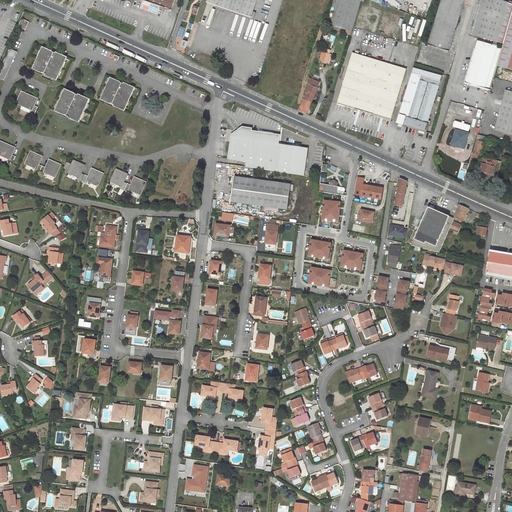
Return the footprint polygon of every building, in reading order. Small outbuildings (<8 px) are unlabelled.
[(174,0),(141,0),(164,8),(163,10),(171,9),(174,0)] [(256,0),(207,0),(207,3),(251,18),(256,0)] [(361,1),(358,0),(340,0),(333,26),(352,31),(361,1)] [(441,0),(431,34),(452,40),(463,0),(441,0)] [(503,44),(511,14),(511,4),(497,0),(483,0),(473,35),(503,44)] [(183,9),(181,8),(178,18),(187,21),(188,17),(189,17),(191,12),(186,10),(183,9)] [(511,14),(503,44),(502,48),(497,66),(511,69),(511,14)] [(22,18),(18,27),(26,30),(29,22),(22,18)] [(452,40),(431,34),(428,44),(449,50),(452,40)] [(497,66),(502,48),(497,47),(498,43),(492,41),(491,45),(477,41),(465,82),(490,90),(497,66)] [(46,75),(57,80),(59,75),(57,75),(63,61),(65,62),(67,57),(56,51),(55,52),(53,51),(42,46),(41,50),(42,51),(36,65),(34,64),(33,68),(42,73),(43,72),(46,74),(46,75)] [(0,69),(0,77),(4,80),(17,52),(10,49),(0,69)] [(42,51),(41,50),(34,64),(36,65),(42,51)] [(330,54),(323,52),(322,52),(320,60),(327,62),(330,54)] [(406,69),(352,53),(337,103),(391,119),(406,69)] [(57,75),(59,75),(65,62),(63,61),(57,75)] [(414,66),(412,73),(440,81),(442,75),(414,66)] [(511,71),(502,69),(500,78),(511,81),(511,71)] [(440,81),(412,73),(396,123),(425,132),(427,123),(440,81)] [(114,106),(125,111),(127,105),(125,105),(131,91),(133,92),(135,87),(124,82),(123,83),(120,82),(121,81),(110,77),(108,81),(110,81),(104,96),(102,95),(100,99),(110,104),(111,103),(114,104),(114,106)] [(304,99),(299,110),(306,113),(309,107),(313,100),(318,89),(317,88),(319,83),(309,78),(303,99),(304,99)] [(69,117),(80,122),(82,117),(80,117),(86,103),(88,104),(91,99),(79,94),(79,95),(76,93),(66,89),(64,93),(65,93),(59,108),(58,107),(56,111),(66,115),(66,114),(69,116),(69,117)] [(511,91),(506,90),(494,130),(511,135),(511,91)] [(29,112),(34,114),(38,107),(34,105),(32,104),(33,101),(36,102),(37,98),(22,91),(17,103),(23,105),(31,109),(29,112)] [(80,117),(82,117),(88,104),(86,103),(80,117)] [(473,126),(477,127),(483,112),(479,110),(473,126)] [(246,167),(304,176),(308,148),(279,143),(280,135),(252,130),(252,128),(242,127),(231,135),(228,159),(246,162),(246,167)] [(468,133),(456,130),(451,146),(457,148),(458,146),(464,148),(468,133)] [(7,161),(12,163),(16,156),(12,154),(10,153),(11,150),(13,151),(15,148),(0,140),(0,154),(9,158),(7,161)] [(483,142),(476,140),(472,153),(479,156),(480,156),(483,142)] [(54,176),(55,177),(61,164),(50,160),(46,167),(39,164),(42,156),(31,151),(25,164),(27,164),(25,167),(31,169),(32,167),(35,168),(34,171),(44,175),(45,172),(48,174),(47,176),(53,178),(54,176)] [(488,158),(484,157),(480,171),(497,176),(501,162),(492,159),(492,158),(489,157),(488,158)] [(88,181),(98,185),(103,173),(92,168),(88,176),(81,173),(85,165),(74,160),(72,164),(67,162),(65,168),(69,170),(68,172),(69,173),(68,176),(74,178),(75,175),(78,177),(77,179),(87,184),(88,181)] [(112,182),(117,184),(120,185),(119,188),(125,191),(123,195),(126,196),(128,192),(129,192),(131,190),(140,194),(146,182),(135,177),(131,185),(124,181),(127,174),(116,169),(111,181),(112,182)] [(287,209),(291,184),(235,176),(231,201),(287,209)] [(365,178),(357,177),(354,196),(381,200),(383,187),(364,184),(365,178)] [(406,187),(406,181),(400,179),(395,205),(402,206),(405,189),(406,187)] [(328,186),(320,184),(319,190),(343,195),(343,193),(337,192),(338,187),(337,187),(328,186)] [(342,202),(323,199),(320,220),(338,223),(342,202)] [(466,214),(468,209),(460,205),(454,217),(463,221),(465,216),(466,214)] [(411,246),(439,252),(449,229),(453,222),(454,218),(428,207),(411,246)] [(372,222),(373,213),(361,210),(359,220),(372,222)] [(234,214),(223,212),(222,217),(219,216),(219,220),(233,222),(234,214)] [(49,214),(43,219),(47,224),(50,227),(48,229),(51,232),(53,231),(58,227),(55,223),(56,222),(53,218),(49,214)] [(9,219),(1,220),(1,225),(4,224),(4,228),(5,235),(13,234),(13,228),(12,222),(10,223),(9,219)] [(461,225),(453,222),(449,229),(458,233),(461,225)] [(404,225),(390,223),(388,235),(406,238),(407,229),(404,228),(404,225)] [(234,237),(235,226),(216,224),(215,235),(224,236),(234,237)] [(100,245),(114,246),(115,239),(116,235),(117,227),(107,226),(105,238),(101,238),(100,245)] [(139,235),(137,248),(147,250),(150,232),(146,231),(140,230),(139,235)] [(276,245),(277,232),(267,231),(266,237),(267,238),(266,244),(265,248),(274,248),(274,244),(276,245)] [(189,253),(191,237),(178,235),(176,251),(189,253)] [(331,243),(311,240),(309,256),(329,259),(331,243)] [(389,262),(396,263),(397,263),(400,247),(391,245),(388,261),(389,262)] [(58,247),(50,246),(49,250),(51,250),(50,254),(49,261),(57,262),(59,252),(59,251),(58,251),(58,247)] [(98,257),(108,258),(109,250),(100,248),(98,257)] [(364,253),(343,250),(341,267),(362,269),(364,253)] [(511,255),(490,252),(487,271),(511,275),(511,255)] [(446,260),(425,255),(423,264),(429,266),(430,264),(434,265),(433,266),(433,268),(443,270),(445,262),(446,260)] [(103,281),(111,282),(112,273),(111,272),(113,259),(108,258),(98,257),(98,263),(102,263),(102,264),(101,264),(101,267),(100,276),(104,277),(103,281)] [(226,271),(226,263),(222,262),(211,261),(210,270),(211,270),(210,273),(220,274),(221,270),(226,271)] [(463,266),(445,262),(443,270),(443,271),(461,275),(463,266)] [(259,278),(259,284),(270,285),(272,266),(261,265),(260,274),(260,278),(259,278)] [(331,269),(311,267),(309,285),(329,287),(331,269)] [(48,270),(42,275),(45,279),(48,282),(54,276),(48,270)] [(133,284),(142,285),(144,272),(134,271),(133,279),(134,279),(133,284)] [(41,276),(39,273),(35,276),(37,278),(33,281),(28,285),(34,291),(38,287),(42,284),(41,282),(44,279),(41,276)] [(172,289),(182,290),(184,282),(183,282),(183,277),(175,276),(174,276),(172,289)] [(375,306),(384,307),(385,302),(384,301),(385,297),(386,293),(387,293),(388,288),(387,288),(387,283),(388,279),(379,277),(377,286),(378,287),(378,291),(377,291),(375,300),(376,300),(375,306)] [(395,303),(394,309),(403,310),(404,305),(405,305),(407,296),(405,296),(406,292),(407,292),(409,282),(400,281),(399,285),(398,290),(397,290),(396,295),(397,295),(397,299),(396,303),(395,303)] [(511,301),(511,290),(503,288),(500,307),(511,309),(511,301)] [(211,303),(216,303),(217,290),(208,289),(206,304),(211,305),(211,303)] [(448,308),(446,313),(455,315),(456,310),(457,311),(459,302),(458,301),(459,296),(453,295),(452,300),(450,300),(448,308)] [(267,298),(257,296),(254,314),(265,316),(267,298)] [(88,319),(99,320),(101,299),(88,297),(87,303),(90,303),(89,311),(88,319)] [(299,324),(302,323),(303,327),(311,324),(307,312),(308,312),(306,308),(295,312),(299,324)] [(22,309),(13,315),(16,319),(18,318),(20,321),(24,326),(31,322),(27,317),(24,313),(25,312),(22,309)] [(171,312),(155,311),(154,318),(171,320),(175,320),(175,317),(179,317),(179,310),(173,310),(172,316),(170,316),(171,312)] [(360,322),(362,327),(373,322),(369,310),(359,314),(361,321),(360,322)] [(446,313),(444,313),(441,326),(446,334),(452,330),(453,324),(455,325),(457,316),(455,315),(446,313)] [(137,316),(131,315),(128,315),(127,323),(128,323),(128,327),(137,328),(138,316),(137,316)] [(217,327),(218,317),(205,315),(202,338),(212,339),(213,333),(214,327),(217,327)] [(169,333),(179,334),(179,330),(180,330),(181,321),(175,320),(171,320),(169,333)] [(373,322),(362,327),(363,330),(364,330),(367,337),(370,336),(372,340),(379,337),(373,322)] [(128,323),(127,323),(126,333),(130,334),(130,335),(136,336),(137,329),(137,328),(128,327),(128,323)] [(311,324),(303,327),(305,330),(301,332),(304,339),(314,335),(312,328),(313,327),(311,324)] [(42,330),(44,335),(52,333),(49,327),(42,330)] [(269,336),(258,334),(257,343),(255,343),(254,348),(267,350),(269,336)] [(336,337),(332,338),(336,349),(340,347),(340,348),(348,345),(344,335),(337,338),(336,337)] [(477,345),(487,347),(495,348),(497,339),(479,335),(477,345)] [(40,336),(35,336),(35,339),(33,340),(33,344),(36,344),(36,348),(36,355),(44,355),(44,349),(44,344),(42,344),(42,339),(40,339),(40,336)] [(83,356),(93,357),(94,349),(95,349),(96,340),(85,338),(83,356)] [(336,349),(332,338),(328,340),(328,341),(321,344),(325,354),(332,351),(332,350),(336,349)] [(438,347),(429,345),(427,355),(447,359),(448,354),(445,353),(446,349),(441,348),(440,349),(438,348),(438,347)] [(208,369),(210,354),(200,352),(199,360),(200,361),(199,368),(208,369)] [(299,374),(307,371),(305,367),(304,367),(301,360),(291,364),(294,371),(297,370),(299,374)] [(128,372),(133,372),(141,373),(141,370),(142,363),(129,362),(128,372)] [(257,382),(259,366),(248,364),(246,374),(250,374),(249,380),(257,382)] [(366,366),(362,367),(365,375),(369,374),(370,377),(377,374),(373,364),(366,367),(366,366)] [(158,384),(169,385),(169,381),(170,381),(171,376),(173,367),(162,365),(161,378),(159,377),(158,384)] [(100,382),(109,383),(110,367),(101,366),(99,382),(100,382)] [(362,367),(350,372),(349,371),(345,372),(350,383),(362,378),(361,376),(365,375),(362,367)] [(299,374),(296,375),(300,387),(310,383),(307,375),(308,375),(307,371),(299,374)] [(426,389),(425,396),(436,399),(437,392),(433,390),(433,388),(437,374),(428,371),(424,388),(426,389)] [(36,373),(34,377),(35,378),(32,381),(28,386),(34,392),(37,388),(41,383),(40,382),(43,379),(36,373)] [(486,392),(488,383),(489,375),(479,373),(478,379),(476,390),(486,392)] [(53,389),(55,380),(46,378),(44,387),(53,389)] [(16,381),(12,381),(12,384),(8,384),(1,386),(3,394),(8,393),(14,392),(13,390),(17,389),(16,381)] [(225,383),(212,382),(211,387),(203,386),(202,395),(216,397),(216,392),(217,390),(224,391),(224,390),(225,383)] [(225,383),(224,390),(230,391),(230,393),(229,398),(242,400),(244,391),(234,389),(235,387),(235,384),(225,383)] [(381,401),(379,393),(369,397),(372,405),(371,405),(372,409),(380,406),(378,402),(381,401)] [(90,413),(91,399),(81,398),(80,406),(78,406),(78,411),(75,411),(74,417),(87,418),(88,413),(90,413)] [(293,409),(297,408),(298,411),(306,408),(305,405),(303,405),(300,398),(290,402),(293,409)] [(133,418),(134,406),(127,405),(127,403),(122,403),(122,405),(114,404),(113,417),(121,418),(121,417),(122,415),(126,415),(126,418),(133,418)] [(479,419),(479,420),(489,423),(491,411),(481,409),(482,407),(472,404),(470,416),(479,419)] [(380,406),(372,409),(374,413),(375,413),(378,420),(387,416),(383,405),(380,406)] [(152,408),(145,407),(144,419),(151,420),(151,418),(155,418),(155,421),(155,422),(164,423),(165,409),(158,409),(158,406),(152,406),(152,408)] [(276,431),(277,418),(272,417),(273,409),(264,408),(261,422),(267,423),(269,423),(267,430),(268,430),(276,431)] [(306,408),(298,411),(300,415),(296,417),(299,424),(309,420),(306,413),(308,412),(306,408)] [(420,418),(416,434),(425,436),(428,426),(429,426),(430,420),(420,418)] [(318,423),(307,427),(312,439),(314,438),(316,442),(323,439),(318,427),(319,427),(318,423)] [(72,434),(76,435),(76,440),(75,448),(85,449),(87,436),(85,435),(86,429),(73,428),(72,434)] [(276,431),(268,430),(267,437),(265,436),(260,436),(259,450),(268,451),(269,448),(274,449),(276,431)] [(366,434),(362,436),(366,447),(367,450),(371,448),(370,445),(378,442),(374,432),(366,435),(366,434)] [(215,453),(217,442),(209,441),(210,437),(196,435),(195,445),(204,446),(204,448),(208,448),(208,452),(215,453)] [(366,447),(362,436),(358,437),(358,438),(351,441),(355,451),(366,447)] [(224,444),(217,442),(215,453),(223,454),(223,451),(228,451),(228,450),(237,451),(238,441),(224,439),(224,444)] [(324,443),(323,441),(323,439),(316,442),(313,443),(309,444),(311,449),(314,447),(316,454),(326,450),(323,443),(324,443)] [(427,471),(431,451),(424,449),(419,469),(427,471)] [(289,465),(298,462),(296,457),(295,458),(292,451),(282,454),(285,462),(281,464),(283,468),(283,467),(289,465)] [(149,462),(148,462),(147,470),(160,472),(161,464),(164,465),(165,453),(150,452),(150,457),(152,458),(151,462),(149,462)] [(83,474),(85,460),(74,459),(73,467),(72,467),(71,472),(69,472),(68,479),(81,480),(81,474),(83,474)] [(299,465),(298,462),(289,465),(283,467),(285,471),(288,470),(291,478),(301,474),(298,466),(299,465)] [(7,465),(0,466),(0,474),(0,477),(0,481),(8,481),(7,477),(9,476),(7,470),(7,465)] [(210,467),(194,465),(193,475),(197,476),(196,480),(187,479),(185,491),(206,494),(210,467)] [(374,470),(363,469),(363,477),(362,477),(361,482),(373,482),(374,470)] [(322,476),(325,484),(329,482),(331,485),(338,483),(334,472),(327,475),(326,475),(322,476)] [(223,475),(218,474),(217,484),(229,486),(230,478),(223,476),(223,475)] [(403,474),(401,493),(400,499),(404,499),(413,501),(416,475),(403,474)] [(279,481),(271,475),(270,481),(279,486),(279,481)] [(315,492),(326,487),(325,484),(322,476),(318,478),(319,479),(312,482),(315,492)] [(146,493),(145,492),(144,501),(157,503),(158,495),(160,495),(161,490),(158,489),(159,483),(147,481),(146,488),(148,488),(148,493),(146,493)] [(377,487),(377,482),(373,482),(361,482),(361,485),(362,485),(362,494),(367,494),(373,495),(374,487),(377,487)] [(473,494),(475,485),(458,482),(456,494),(464,495),(465,493),(473,494)] [(14,489),(5,490),(6,495),(8,494),(8,499),(9,505),(17,504),(17,499),(16,493),(14,493),(14,489)] [(75,491),(63,489),(61,499),(59,499),(58,508),(68,509),(68,506),(76,507),(77,501),(74,501),(72,500),(72,497),(75,497),(75,491)] [(397,498),(397,504),(403,505),(404,499),(400,499),(401,493),(394,491),(393,497),(397,498)] [(357,503),(358,504),(355,511),(367,511),(370,502),(367,501),(361,499),(359,499),(357,503)] [(306,511),(308,504),(296,502),(295,511),(306,511)] [(389,511),(402,511),(403,505),(397,504),(390,503),(389,511)] [(425,511),(427,505),(416,503),(415,511),(425,511)]
